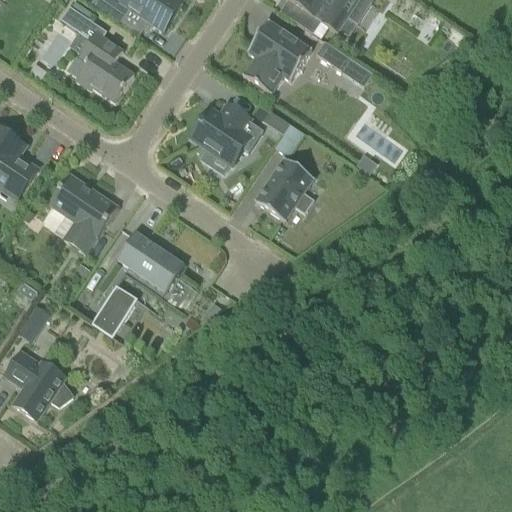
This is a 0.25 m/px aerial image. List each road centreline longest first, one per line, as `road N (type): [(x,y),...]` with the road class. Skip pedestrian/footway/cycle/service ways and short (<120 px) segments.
road 1 (residential): [(124,167),(236,0)]
road 2 (residential): [(282,275),(124,167)]
road 3 (residential): [(124,167),(0,83)]
